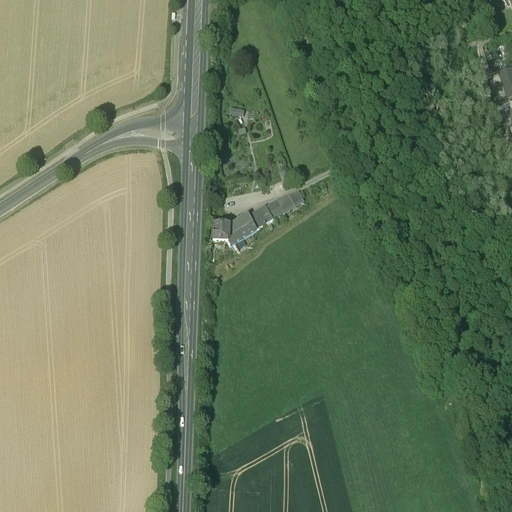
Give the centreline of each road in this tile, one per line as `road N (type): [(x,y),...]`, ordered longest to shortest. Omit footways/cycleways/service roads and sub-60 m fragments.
road 1 (track): [(507,511),(469,395),(428,331),(350,163)]
road 2 (primary): [(182,511),(193,131)]
road 3 (tertiary): [(193,131),(101,142),(0,203)]
road 4 (unclassified): [(277,0),(299,21),(350,163)]
road 5 (primary): [(193,131),(199,0)]
